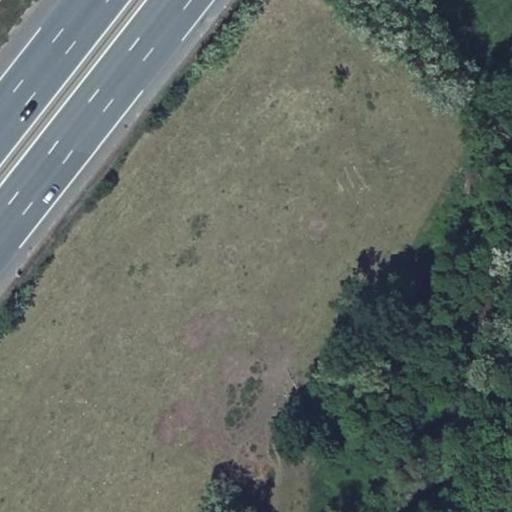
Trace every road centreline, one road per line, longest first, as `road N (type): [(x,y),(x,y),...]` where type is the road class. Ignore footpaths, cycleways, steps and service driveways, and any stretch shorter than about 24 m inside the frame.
road 1 (trunk): [(0,239),(185,0)]
road 2 (trunk): [(97,0),(0,124)]
